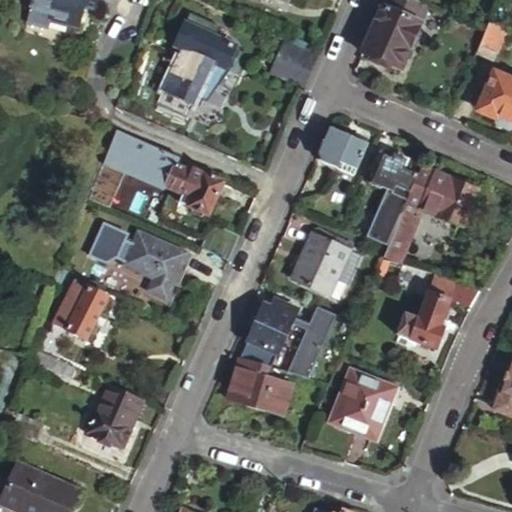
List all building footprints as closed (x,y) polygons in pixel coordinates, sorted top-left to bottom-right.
[(31,0),(24,26),(46,31),(49,23),(78,31),(83,12),(86,2),(98,6),(99,0),(31,0)] [(400,69),(429,6),(415,0),(386,0),(379,18),(363,53),(400,69)] [(95,15),(98,6),(86,2),(83,12),(95,15)] [(507,29),(490,22),(485,31),(477,50),(495,58),(507,29)] [(176,53),(184,57),(214,70),(227,75),(238,51),(187,28),(176,53)] [(316,55),(282,39),(268,72),(303,87),(316,55)] [(197,110),(214,70),(184,57),(166,97),(197,110)] [(511,81),(492,73),(477,108),(481,109),(480,114),(494,120),(496,115),(499,117),(497,120),(498,124),(509,129),(511,127),(511,81)] [(197,110),(166,97),(161,110),(191,123),(197,110)] [(329,127),(315,159),(337,169),(340,162),(357,169),(367,144),(329,127)] [(406,198),(416,174),(402,168),(404,163),(383,154),(371,183),(391,191),(406,198)] [(182,172),(187,162),(175,157),(171,167),(182,172)] [(208,178),(211,173),(187,162),(182,172),(171,167),(162,188),(188,198),(184,207),(208,217),(222,184),(208,178)] [(353,176),(357,169),(340,162),(337,169),(353,176)] [(403,207),(386,246),(381,257),(400,263),(420,215),(413,213),(416,205),(422,208),(437,174),(420,166),(416,174),(406,198),(403,207)] [(476,191),(437,174),(422,208),(468,227),(474,212),(468,209),(476,191)] [(406,198),(391,191),(387,200),(403,207),(406,198)] [(183,252),(134,230),(130,239),(122,236),(124,232),(100,222),(88,249),(104,256),(114,256),(122,259),(120,263),(148,275),(140,293),(160,303),(183,252)] [(315,227),(312,233),(347,249),(349,242),(315,227)] [(312,233),(309,232),(291,276),(328,292),(335,276),(347,249),(312,233)] [(383,247),(372,242),(367,253),(379,258),(383,247)] [(359,254),(347,249),(335,276),(347,282),(359,254)] [(72,273),(60,268),(54,282),(52,287),(64,291),(72,273)] [(480,292),(433,272),(419,311),(412,333),(440,344),(448,322),(443,320),(452,298),(473,306),(480,292)] [(107,289),(80,277),(76,283),(105,295),(107,289)] [(76,283),(66,307),(78,313),(69,331),(68,334),(89,343),(110,297),(105,295),(76,283)] [(276,297),(273,304),(288,311),(291,304),(276,297)] [(251,362),(276,370),(281,371),(288,357),(286,356),(290,346),(295,348),(310,317),(300,313),(302,309),(291,304),(288,311),(273,304),(267,302),(249,340),(259,344),(251,362)] [(78,313),(66,307),(57,329),(68,334),(69,331),(78,313)] [(412,333),(419,311),(410,308),(402,330),(412,333)] [(74,367),(40,353),(36,362),(70,378),(74,367)] [(251,362),(240,358),(228,395),(283,414),(292,385),(272,379),(276,370),(251,362)] [(511,360),(496,406),(511,411),(511,360)] [(395,386),(352,371),(334,421),(378,436),(395,386)] [(165,406),(173,388),(146,376),(139,395),(165,406)] [(137,400),(109,389),(90,433),(124,447),(133,427),(127,424),(137,400)] [(9,413),(2,431),(32,444),(40,426),(9,413)] [(74,511),(84,491),(21,463),(4,502),(26,511),(74,511)]
